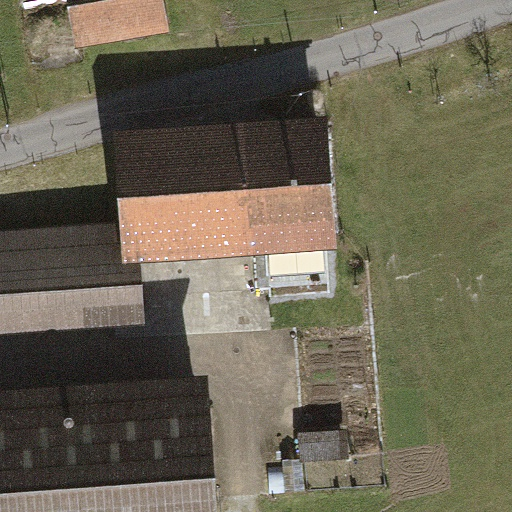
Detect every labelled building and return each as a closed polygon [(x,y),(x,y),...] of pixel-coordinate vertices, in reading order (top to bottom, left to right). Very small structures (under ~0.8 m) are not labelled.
[(69,0),(77,48),(171,33),(165,0),(69,0)] [(111,146),(116,229),(119,269),(138,268),(190,265),(334,255),(330,189),(325,122),(281,125),(110,135),(111,146)] [(0,336),(142,327),(138,268),(119,269),(116,229),(0,235),(0,336)] [(215,511),(207,382),(0,395),(0,511),(215,511)] [(347,432),(298,435),(300,466),(348,463),(347,432)]
